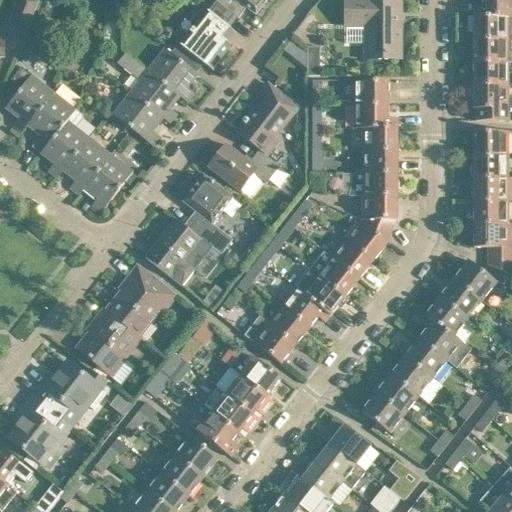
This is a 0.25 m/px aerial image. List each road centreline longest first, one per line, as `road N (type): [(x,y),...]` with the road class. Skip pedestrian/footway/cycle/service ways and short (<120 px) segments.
road 1 (residential): [(219,511),(426,238),(432,0)]
road 2 (residential): [(108,248),(299,0)]
road 3 (residential): [(0,389),(108,248)]
road 4 (residential): [(108,248),(0,165)]
